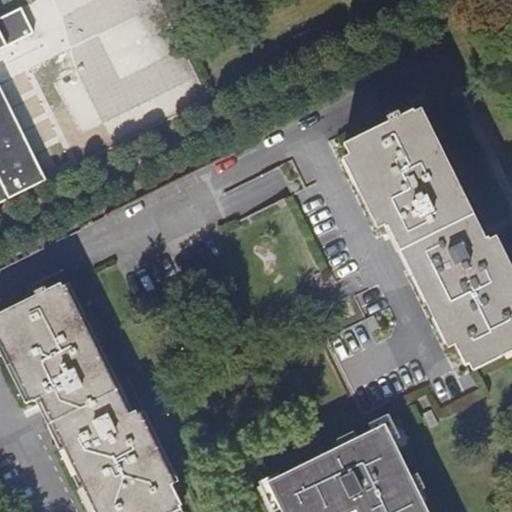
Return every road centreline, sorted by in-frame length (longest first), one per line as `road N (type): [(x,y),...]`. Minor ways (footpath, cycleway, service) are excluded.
road 1 (unclassified): [(0,278),(301,135),(423,373)]
road 2 (unclassified): [(0,391),(57,511)]
